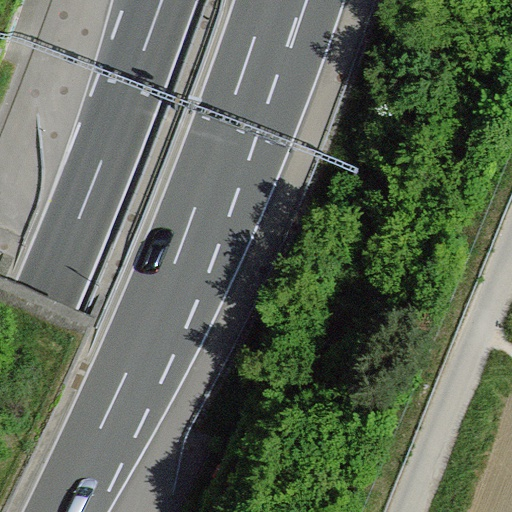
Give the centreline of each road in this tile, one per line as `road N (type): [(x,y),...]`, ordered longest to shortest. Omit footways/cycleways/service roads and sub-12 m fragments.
road 1 (motorway): [(61,511),(155,311),(231,114)]
road 2 (motorway): [(162,0),(0,392)]
road 3 (track): [(409,511),(511,259)]
road 4 (motorway): [(231,114),(274,0)]
road 5 (motorway): [(231,114),(269,0)]
